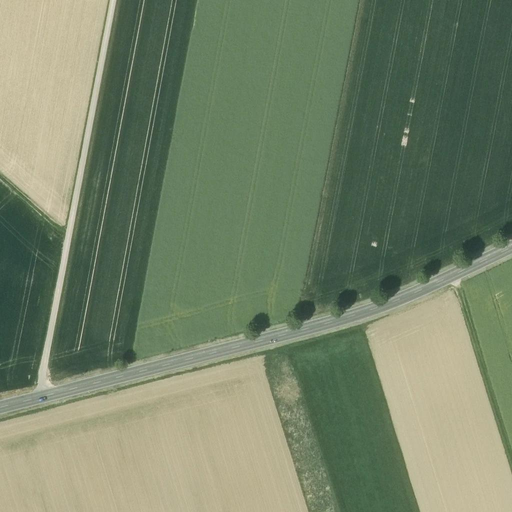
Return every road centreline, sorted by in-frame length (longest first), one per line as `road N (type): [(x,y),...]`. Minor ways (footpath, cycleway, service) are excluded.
road 1 (tertiary): [(511,247),(359,314),(0,408)]
road 2 (track): [(38,397),(113,0)]
road 3 (track): [(511,460),(454,274)]
